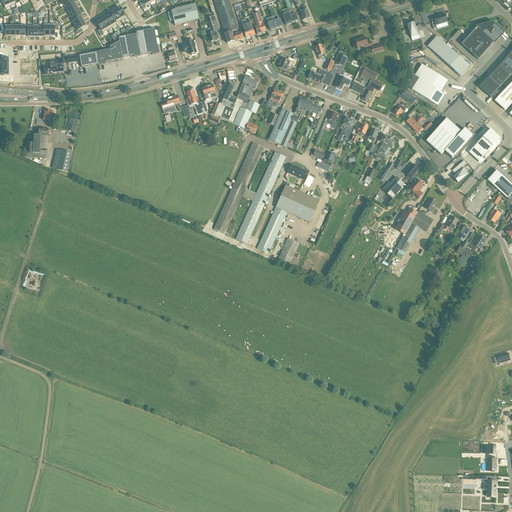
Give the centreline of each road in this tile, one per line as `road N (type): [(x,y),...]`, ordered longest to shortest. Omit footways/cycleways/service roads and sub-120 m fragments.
road 1 (unclassified): [(453,201),(400,128),(275,76),(259,49)]
road 2 (unclassified): [(453,201),(511,137),(468,90),(511,38)]
road 3 (primary): [(59,97),(108,92),(259,49)]
road 4 (track): [(0,356),(50,383),(28,511)]
road 5 (primary): [(259,49),(422,0)]
